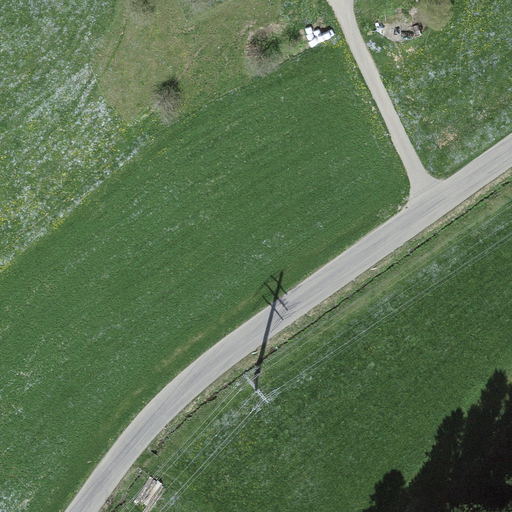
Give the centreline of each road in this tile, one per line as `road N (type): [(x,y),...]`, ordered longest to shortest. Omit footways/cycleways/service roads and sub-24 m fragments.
road 1 (unclassified): [(79,511),(149,416),(222,353),(511,150)]
road 2 (track): [(428,207),(341,0)]
